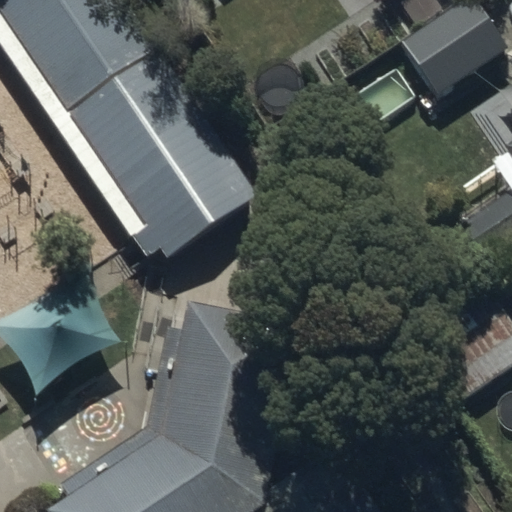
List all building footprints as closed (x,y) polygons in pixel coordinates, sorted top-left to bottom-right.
[(266,207),(129,0),(13,0),(1,8),(173,268),(266,207)] [(472,0),(404,45),(441,102),(511,55),(511,53),(477,0),(472,0)] [(511,196),(462,231),(489,270),(511,254),(511,196)] [(437,362),(463,403),(511,372),(511,324),(495,297),(456,321),(469,342),(437,362)] [(314,335),(194,309),(169,448),(65,511),(270,511),(277,508),(314,335)] [(382,511),(349,461),(277,508),(270,511),(382,511)]
